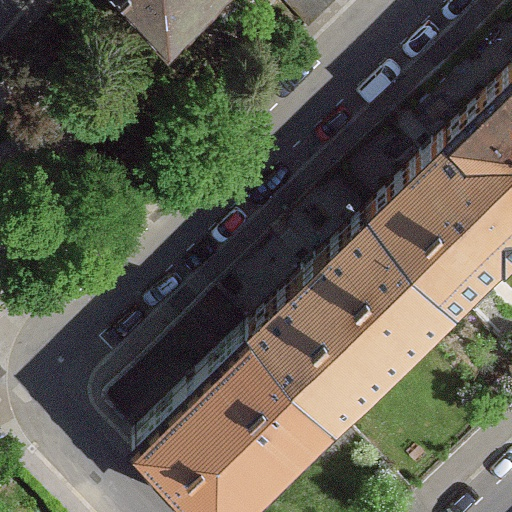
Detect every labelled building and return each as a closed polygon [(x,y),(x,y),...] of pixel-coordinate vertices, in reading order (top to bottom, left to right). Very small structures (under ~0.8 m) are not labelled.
[(203,0),(135,0),(166,36),(203,0)] [(288,0),(306,19),(325,0),(288,0)] [(511,37),(440,108),(511,181),(511,37)] [(511,181),(440,108),(363,182),(456,277),(511,222),(511,181)] [(363,182),(245,297),(338,392),(456,277),(363,182)] [(338,392),(245,297),(134,405),(227,500),(338,392)]
